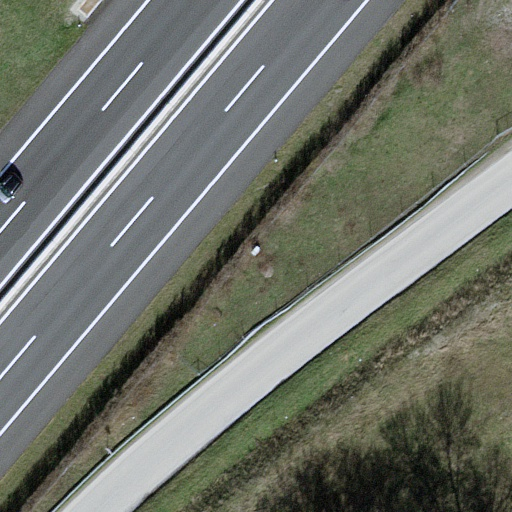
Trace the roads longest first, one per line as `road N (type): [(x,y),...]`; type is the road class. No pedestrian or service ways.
road 1 (unclassified): [(511,174),(261,361),(89,511)]
road 2 (motorway): [(0,379),(320,0)]
road 3 (motorway): [(195,0),(0,231)]
